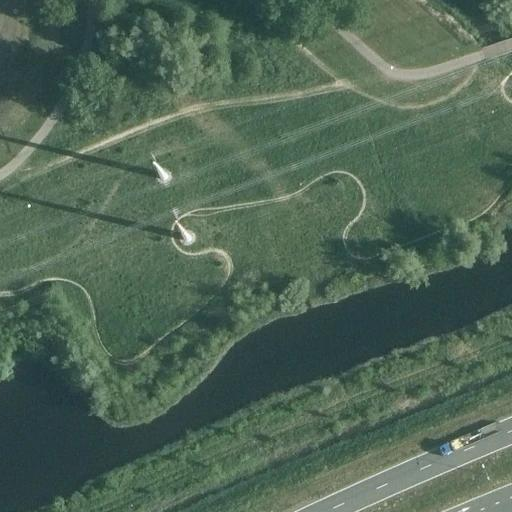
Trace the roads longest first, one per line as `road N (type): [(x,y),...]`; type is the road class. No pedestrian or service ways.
road 1 (unknown): [(0,274),(72,247),(97,220),(153,116),(171,0)]
road 2 (trunk): [(511,432),(332,511)]
